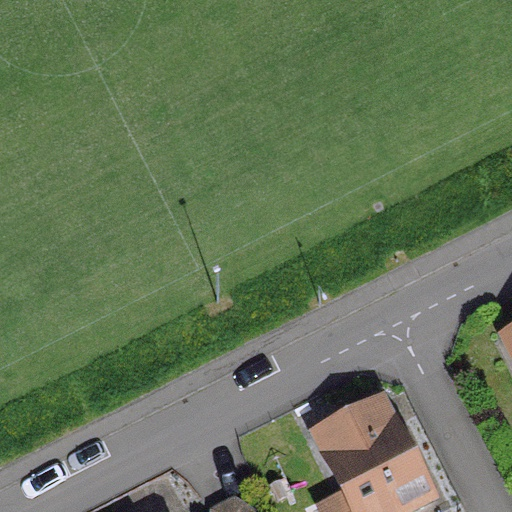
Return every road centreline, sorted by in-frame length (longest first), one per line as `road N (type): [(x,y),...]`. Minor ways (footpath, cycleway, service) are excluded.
road 1 (residential): [(398,321),(22,511)]
road 2 (residential): [(398,321),(496,511)]
road 3 (residential): [(511,264),(398,321)]
